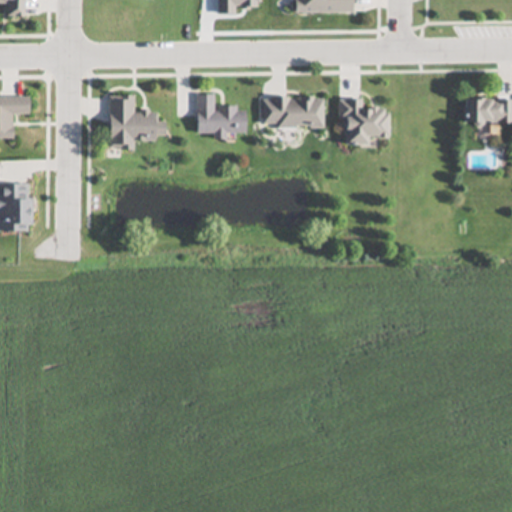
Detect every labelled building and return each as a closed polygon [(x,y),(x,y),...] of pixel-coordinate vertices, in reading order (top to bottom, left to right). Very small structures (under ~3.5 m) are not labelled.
[(21,17),(21,0),(0,0),(0,1),(5,2),(5,17),(21,17)] [(290,0),(290,13),(347,13),(347,0),(290,0)] [(192,95),(192,134),(210,133),(210,140),(221,140),(221,134),(242,133),(242,108),(210,108),(210,94),(192,95)] [(0,96),(0,138),(8,138),(7,114),(26,114),(26,96),(0,96)] [(129,140),(160,140),(160,122),(154,122),(154,111),(130,111),(130,96),(103,96),(103,150),(129,149),(129,140)] [(320,98),(258,98),(258,128),(320,128),(320,98)] [(358,109),(358,100),(337,100),(337,144),(366,144),(366,139),(385,139),(386,109),(358,109)] [(460,124),(511,124),(511,100),(460,100),(460,124)] [(0,232),(26,232),(26,184),(0,183),(0,232)]
